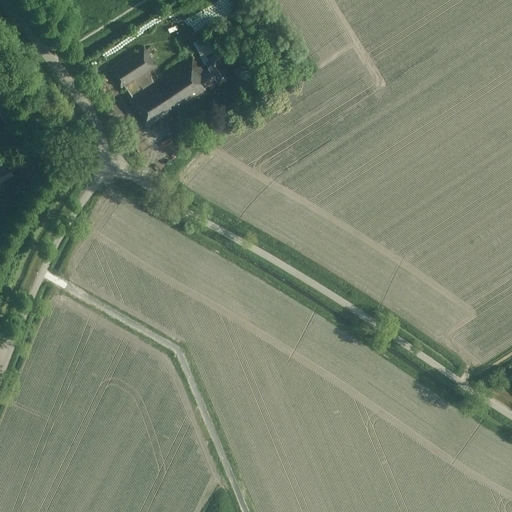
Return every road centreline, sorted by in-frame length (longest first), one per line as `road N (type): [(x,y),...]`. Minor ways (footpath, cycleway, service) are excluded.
road 1 (unclassified): [(511,416),(287,267),(174,204),(113,157)]
road 2 (unclassified): [(0,376),(50,253),(113,157)]
road 3 (unclassified): [(113,157),(1,0)]
